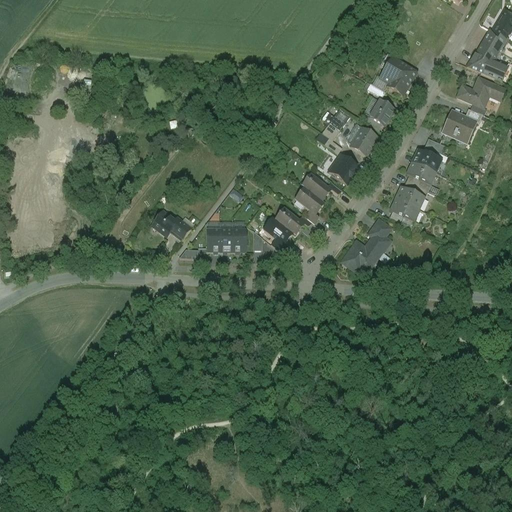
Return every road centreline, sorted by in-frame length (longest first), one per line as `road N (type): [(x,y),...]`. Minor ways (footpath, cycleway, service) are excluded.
road 1 (residential): [(316,266),(379,178),(484,0)]
road 2 (unclassified): [(0,305),(51,282),(102,277),(266,286)]
road 3 (unclassified): [(320,288),(511,299)]
